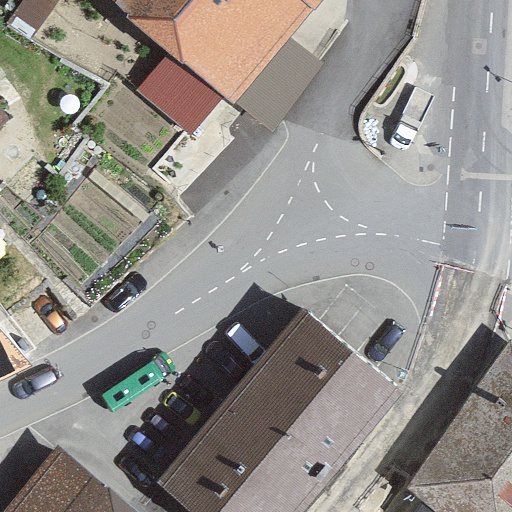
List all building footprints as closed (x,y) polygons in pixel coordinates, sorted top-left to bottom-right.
[(60,0),(25,0),(15,17),(39,33),(60,0)] [(331,0),(101,0),(166,62),(142,94),(191,142),(226,107),(236,114),(239,110),(275,140),(327,70),(293,45),(331,0)] [(0,142),(14,129),(0,112),(0,142)] [(281,511),(397,373),(306,297),(160,472),(208,511),(281,511)] [(0,388),(31,373),(0,332),(0,388)] [(511,511),(511,333),(406,480),(426,494),(413,511),(511,511)] [(154,511),(61,436),(0,510),(0,511),(154,511)]
